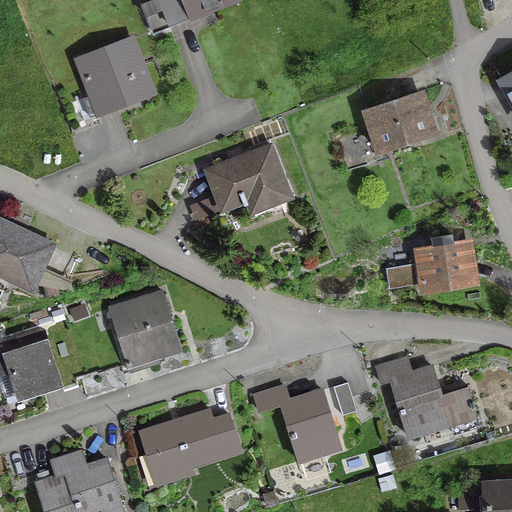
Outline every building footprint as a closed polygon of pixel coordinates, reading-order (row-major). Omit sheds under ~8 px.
[(182,0),(189,17),(231,0),(182,0)] [(89,118),(99,114),(150,95),(129,39),(76,60),(90,96),(81,99),(89,118)] [(511,75),(500,82),(511,103),(511,75)] [(431,134),(418,95),(365,112),(378,152),(431,134)] [(269,146),(204,171),(220,211),(241,203),(242,206),(246,205),(244,201),(265,193),(270,205),(289,198),(269,146)] [(0,275),(31,290),(51,245),(0,221),(0,275)] [(425,286),(475,277),(471,259),(466,260),(464,246),(452,248),(450,234),(430,238),(432,251),(419,254),(425,286)] [(392,274),(393,288),(412,287),(411,273),(392,274)] [(43,284),(48,298),(61,293),(57,280),(43,284)] [(114,328),(128,372),(158,362),(156,357),(179,350),(161,292),(112,307),(118,327),(114,328)] [(51,313),(54,322),(62,319),(60,310),(51,313)] [(18,401),(58,387),(40,331),(0,344),(0,388),(4,400),(16,396),(18,401)] [(95,369),(91,356),(81,359),(84,372),(95,369)] [(409,373),(405,359),(374,368),(379,383),(389,380),(406,438),(449,425),(451,434),(477,426),(472,408),(473,407),(471,401),(470,402),(465,385),(438,393),(430,367),(409,373)] [(297,462),(339,449),(320,391),(287,401),(283,387),(253,396),(257,412),(279,405),(297,462)] [(346,387),(333,391),(340,416),(353,412),(346,387)] [(238,451),(227,415),(211,420),(208,410),(137,432),(154,485),(191,473),(189,466),(238,451)] [(48,462),(53,476),(33,483),(42,511),(121,511),(105,459),(84,466),(79,452),(48,462)] [(376,479),(380,492),(394,488),(391,475),(376,479)] [(484,511),(511,511),(511,479),(503,480),(504,485),(483,487),(484,511)] [(263,495),(266,506),(275,504),(271,492),(263,495)] [(456,494),(457,510),(478,509),(477,493),(456,494)]
